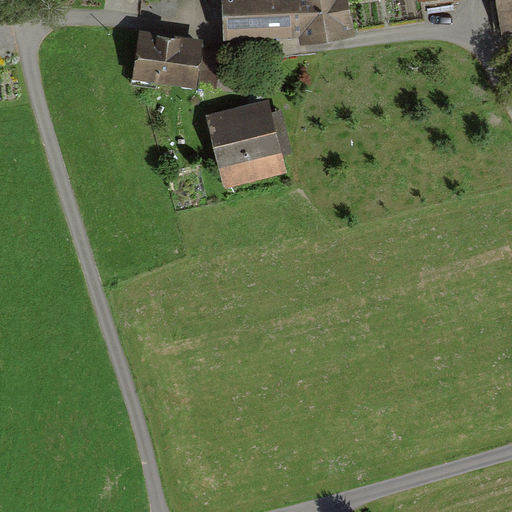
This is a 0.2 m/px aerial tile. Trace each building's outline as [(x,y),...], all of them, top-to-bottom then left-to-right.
[(348,34),(344,0),(226,0),(230,37),(305,29),(305,38),(348,34)] [(511,0),(499,0),(504,31),(511,29),(511,0)] [(197,45),(137,37),(132,77),(191,85),(197,45)] [(200,88),(233,90),(236,54),(203,52),(200,88)] [(279,171),(264,108),(212,121),(228,183),(279,171)]
